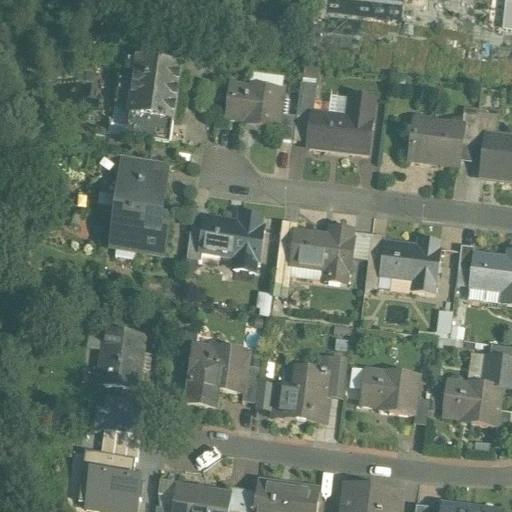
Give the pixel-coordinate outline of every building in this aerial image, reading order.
[(179,72),(136,66),(135,78),(130,111),(129,122),(172,128),(179,72)] [(135,78),(119,76),(115,109),(130,111),(135,78)] [(247,91),(229,89),(224,124),(243,127),(243,130),(277,135),(278,135),(281,118),(284,94),(247,89),(247,91)] [(346,123),(312,119),(311,122),(308,147),(307,152),(367,160),(374,106),(349,103),(346,123)] [(295,120),(281,118),(278,135),(277,135),(276,144),(292,145),(295,120)] [(311,122),(295,120),(292,145),(308,147),(311,122)] [(172,128),(129,122),(126,146),(169,152),(172,128)] [(476,125),(463,123),(462,131),(462,132),(460,150),(473,152),(476,125)] [(490,126),(476,124),(476,125),(473,152),(485,153),(486,141),(488,141),(490,126)] [(462,131),(414,126),(409,166),(457,172),(460,150),(462,132),(462,131)] [(511,144),(488,141),(486,141),(485,153),(481,179),(492,176),(494,184),(511,186),(511,144)] [(166,171),(124,166),(121,188),(163,193),(166,171)] [(163,193),(121,188),(113,253),(138,256),(137,260),(162,263),(167,225),(157,224),(160,194),(163,195),(163,193)] [(207,219),(192,218),(186,267),(201,269),(202,260),(200,260),(204,226),(206,226),(207,219)] [(239,221),(238,230),(206,226),(204,226),(200,260),(202,260),(234,264),(233,275),(255,278),(256,266),(259,267),(263,233),(260,233),(262,224),(239,221)] [(297,231),(282,229),(279,255),(293,256),(295,237),(296,237),(297,231)] [(296,237),(295,237),(293,256),(291,271),(325,275),(324,287),(346,290),(348,278),(349,278),(353,244),(351,244),(352,236),(330,233),(329,241),(296,237)] [(384,242),(371,240),(368,265),(381,266),(383,248),(384,242)] [(440,247),(418,244),(417,253),(383,248),(381,266),(379,282),(413,286),(411,297),(433,300),(434,289),(436,289),(441,256),(439,255),(440,247)] [(474,253),(460,252),(457,276),(470,278),(473,259),(474,253)] [(511,256),(507,255),(506,263),(473,259),(470,278),(468,293),(502,297),(501,308),(511,309),(511,256)] [(435,340),(450,342),(453,316),(438,314),(435,340)] [(145,348),(105,342),(98,397),(138,402),(145,348)] [(511,353),(491,351),(489,363),(511,365),(511,353)] [(248,359),(212,355),(212,357),(193,355),(186,413),(207,416),(207,414),(217,416),(219,398),(243,401),(245,384),(248,359)] [(511,365),(489,363),(486,362),(483,389),(502,392),(501,393),(511,394),(511,365)] [(90,366),(87,389),(95,391),(99,367),(90,366)] [(346,376),(326,373),(325,378),(328,379),(325,400),(328,400),(343,402),(346,376)] [(293,393),(276,391),(272,424),(324,431),(328,400),(325,400),(328,379),(325,378),(295,374),(295,377),(296,377),(293,393)] [(383,378),(364,376),(360,412),(378,414),(378,418),(414,422),(416,406),(420,381),(383,377),(383,378)] [(258,386),(245,384),(243,401),(242,409),(255,411),(258,386)] [(483,389),(465,387),(465,389),(446,387),(441,422),(460,425),(460,428),(496,433),(498,416),(501,393),(502,392),(483,389)] [(429,407),(416,406),(414,422),(413,430),(426,432),(429,407)] [(511,418),(498,416),(496,433),(495,441),(508,443),(511,418)] [(136,427),(104,423),(102,443),(106,443),(133,447),(136,427)] [(138,471),(141,448),(133,447),(106,443),(103,467),(136,471),(138,471)] [(133,492),(136,471),(103,467),(86,465),(84,486),(91,487),(133,492)] [(133,492),(91,487),(87,511),(138,511),(140,493),(133,492)] [(316,511),(319,496),(257,489),(256,501),(254,511),(316,511)] [(397,511),(399,501),(345,494),(342,511),(397,511)] [(212,501),(175,497),(173,511),(229,511),(230,507),(229,507),(211,504),(212,501)] [(242,511),(244,499),(230,497),(229,507),(230,507),(229,511),(242,511)] [(254,511),(256,501),(244,499),(242,511),(254,511)]
